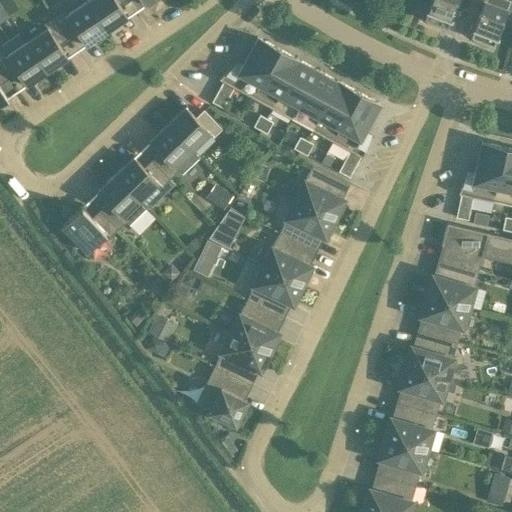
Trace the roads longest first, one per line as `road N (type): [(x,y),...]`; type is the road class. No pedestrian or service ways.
road 1 (residential): [(212,0),(6,138),(9,158),(35,187),(48,189),(252,0)]
road 2 (residential): [(432,80),(250,456),(254,479),(284,511)]
road 3 (residential): [(307,511),(320,499),(465,88)]
road 4 (residential): [(432,80),(284,0)]
